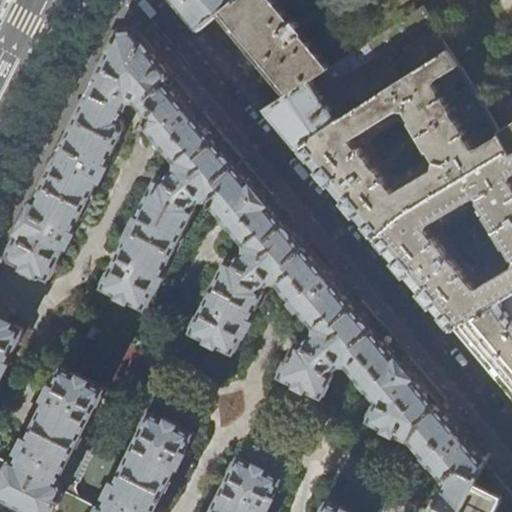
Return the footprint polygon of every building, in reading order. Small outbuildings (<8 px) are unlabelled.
[(176,0),(201,29),(205,25),(219,13),(235,0),(176,0)] [(274,0),(235,0),(219,13),(248,48),(287,95),(332,67),(298,28),(299,27),(295,22),(294,23),(274,0)] [(422,10),(332,67),(287,95),(272,105),(267,108),(284,128),(299,147),(339,122),(323,94),(424,25),(430,33),(405,49),(419,71),(450,51),(422,10)] [(461,511),(486,462),(489,457),(491,453),(489,450),(455,410),(409,355),(362,299),(355,306),(338,286),(306,247),(313,241),(280,202),(209,117),(150,47),(136,30),(121,32),(10,253),(8,257),(34,269),(36,273),(49,280),(53,279),(60,265),(58,262),(76,229),(76,228),(101,178),(102,178),(109,164),(108,164),(126,128),(125,119),(123,117),(131,101),(138,101),(148,113),(146,115),(147,124),(176,158),(172,162),(165,177),(160,175),(104,285),(117,292),(117,293),(133,301),(134,299),(147,306),(156,289),(158,289),(165,274),(164,273),(197,209),(195,206),(204,199),(210,199),(246,241),(245,250),(234,258),(230,257),(194,329),(207,336),(206,338),(221,346),(222,344),(235,351),(244,333),(245,333),(253,318),(252,318),(265,291),(264,288),(272,280),(279,281),(315,323),(315,332),(302,341),(298,339),(281,373),(294,380),(294,381),(309,389),(310,388),(322,394),(333,371),(333,370),(342,362),(348,362),(378,399),(369,416),(412,439),(444,477),(446,486),(443,493),(442,493),(433,511),(353,511),(342,506),(341,507),(330,502),(324,511),(264,511),(265,510),(266,510),(282,477),(270,471),(270,470),(254,462),(253,463),(240,456),(231,472),(223,486),(224,487),(211,511),(461,511)] [(459,67),(450,51),(419,71),(339,122),(299,147),(334,188),(376,237),(400,217),(509,149),(499,133),(499,132),(480,143),(475,145),(438,81),(445,75),(459,67)] [(459,88),(479,123),(489,116),(469,83),(459,88)] [(511,125),(499,133),(509,149),(511,154),(511,125)] [(511,154),(509,149),(400,217),(376,237),(413,282),(452,328),(456,326),(511,293),(511,180),(511,178),(511,154)] [(511,293),(456,326),(481,356),(511,393),(511,293)] [(155,511),(159,504),(158,503),(178,465),(179,465),(186,451),(185,450),(193,434),(179,426),(179,425),(164,417),(163,418),(151,412),(142,429),(135,443),(135,444),(115,482),(105,503),(101,501),(94,504),(66,490),(64,483),(72,481),(86,453),(89,451),(91,449),(93,444),(92,441),(107,412),(104,401),(100,398),(105,389),(91,382),(92,381),(77,374),(63,368),(54,385),(53,385),(46,398),(47,399),(28,438),(27,438),(19,452),(20,453),(18,459),(14,457),(6,461),(0,457),(0,380),(1,378),(2,378),(10,363),(9,362),(18,344),(21,344),(29,329),(27,325),(14,318),(9,320),(0,315),(0,494),(35,511),(155,511)] [(511,511),(511,492),(504,483),(486,462),(461,511),(511,511)]
